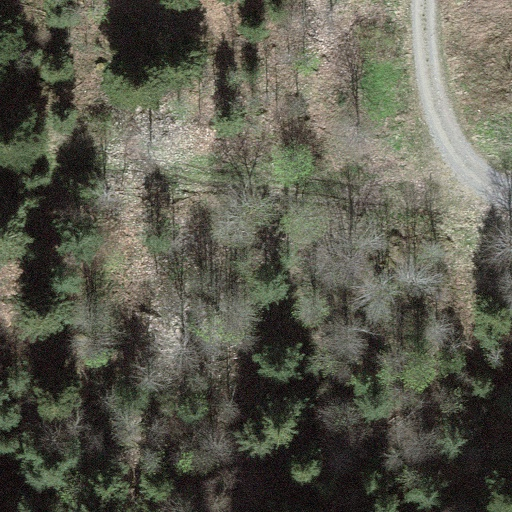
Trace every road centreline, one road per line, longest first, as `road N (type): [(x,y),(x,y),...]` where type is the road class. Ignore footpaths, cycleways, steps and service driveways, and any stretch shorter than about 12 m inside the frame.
road 1 (track): [(0,141),(316,181),(375,180),(455,152)]
road 2 (track): [(511,198),(455,152),(439,123),(418,33),(421,0)]
